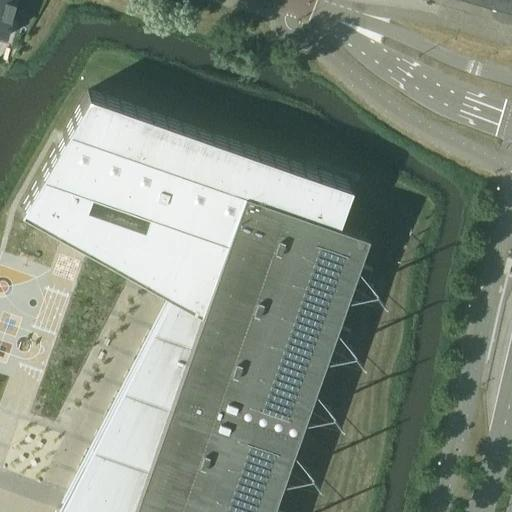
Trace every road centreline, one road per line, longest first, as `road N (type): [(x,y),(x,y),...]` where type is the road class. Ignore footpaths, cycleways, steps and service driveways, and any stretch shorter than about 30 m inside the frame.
road 1 (residential): [(291,0),(432,94),(511,125)]
road 2 (residential): [(511,79),(293,0)]
road 3 (secondary): [(511,393),(477,511)]
